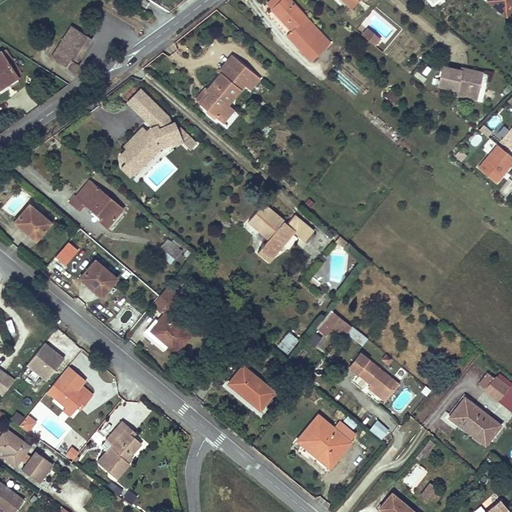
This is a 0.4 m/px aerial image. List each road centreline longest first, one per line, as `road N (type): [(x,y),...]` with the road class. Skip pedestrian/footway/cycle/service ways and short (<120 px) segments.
road 1 (tertiary): [(209,431),(0,259)]
road 2 (residential): [(0,154),(206,0)]
road 3 (unknown): [(241,160),(128,59)]
road 4 (tertiary): [(308,511),(209,431)]
